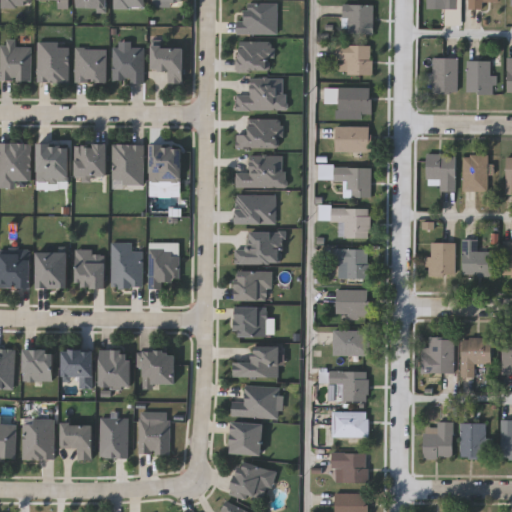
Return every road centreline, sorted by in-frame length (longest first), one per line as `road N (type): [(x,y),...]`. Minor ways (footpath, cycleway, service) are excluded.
road 1 (residential): [(407,0),(405,511)]
road 2 (residential): [(209,0),(205,411),(194,482)]
road 3 (residential): [(209,116),(0,115)]
road 4 (residential): [(0,318),(206,321)]
road 5 (residential): [(194,482),(104,493),(0,488)]
